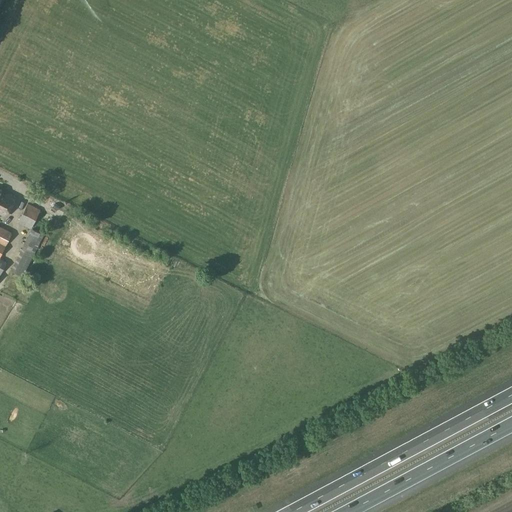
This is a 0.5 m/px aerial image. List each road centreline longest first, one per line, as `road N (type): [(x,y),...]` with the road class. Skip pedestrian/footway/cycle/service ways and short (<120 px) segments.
road 1 (motorway): [(511,396),(294,511)]
road 2 (motorway): [(348,511),(511,424)]
